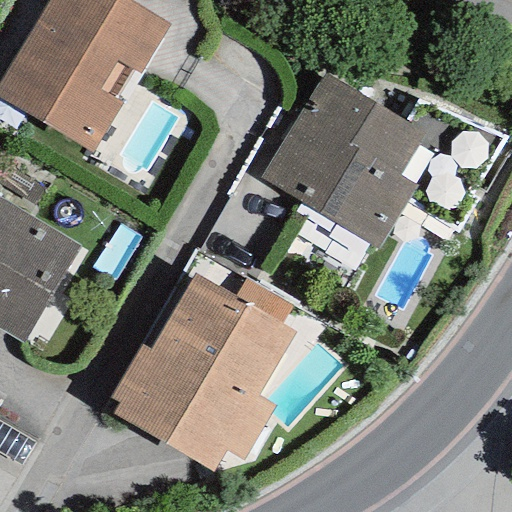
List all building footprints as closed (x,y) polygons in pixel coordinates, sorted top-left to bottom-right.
[(129,0),(46,0),(0,76),(0,101),(88,155),(169,24),(129,0)] [(403,122),(321,73),(259,177),(378,248),(405,203),(455,231),(475,195),(468,193),(505,138),(418,99),(403,122)] [(0,325),(24,339),(81,239),(0,193),(0,325)] [(294,332),(193,274),(149,351),(140,346),(109,399),(118,404),(112,415),(213,473),(225,451),(242,460),(273,406),(257,397),(294,332)] [(0,423),(0,453),(21,466),(34,443),(0,423)]
